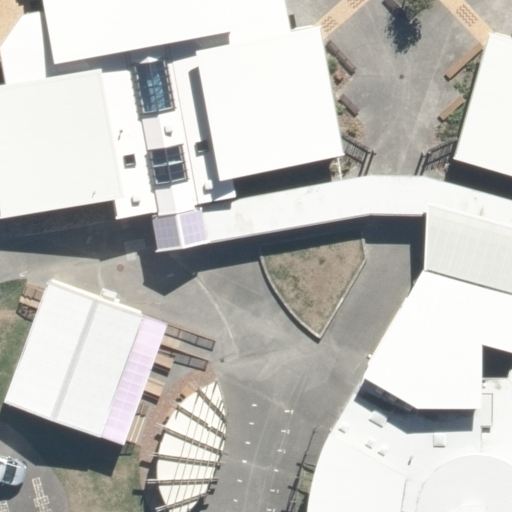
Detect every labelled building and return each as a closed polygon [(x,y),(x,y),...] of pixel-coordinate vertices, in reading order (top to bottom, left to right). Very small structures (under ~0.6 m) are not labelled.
[(153,252),(207,242),(200,204),(234,197),(229,177),(342,155),(317,27),(289,33),(282,0),(40,0),(42,11),(20,15),(0,45),(0,66),(3,85),(0,85),(0,216),(108,199),(113,220),(146,214),(153,252)] [(511,39),(487,33),(451,159),(511,176),(511,39)] [(200,204),(207,242),(366,215),(424,216),(425,203),(511,226),(511,200),(423,176),(366,175),(234,197),(200,204)] [(424,216),(422,269),(358,376),(361,377),(413,407),(477,408),(478,378),(479,344),(511,352),(511,226),(425,203),(424,216)] [(413,407),(361,377),(328,434),(326,432),(319,446),(311,469),(305,495),(302,511),(511,511),(511,357),(506,378),(478,378),(477,408),(413,407)] [(168,511),(183,511),(187,510),(191,507),(194,503),(198,500),(201,496),(204,493),(207,489),(209,485),(212,481),(214,477),(217,473),(219,469),(221,464),(222,460),(224,455),(225,451),(226,446),(227,442),(228,437),(229,432),(229,427),(229,423),(229,418),(229,413),(228,408),(228,404),(227,399),(226,394),(225,390),(223,385),(222,381),(220,376),(218,372),(212,373),(207,374),(202,375),(196,377),(191,379),(186,382),(181,385),(177,388),(173,391),(169,395),(165,399),(161,404),(158,408),(155,413),(152,418),(150,423),(148,428),(147,433),(145,439),(145,444),(144,450),(144,455),(144,461),(145,466),(146,472),(148,477),(149,483),(152,488),(154,493),(157,497),(160,502),(164,506),(167,510),(168,511)]
